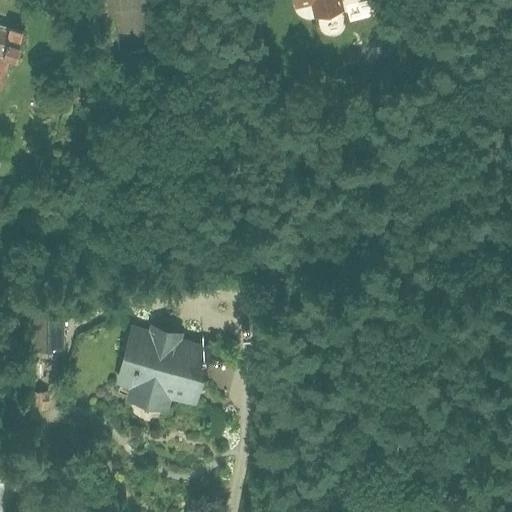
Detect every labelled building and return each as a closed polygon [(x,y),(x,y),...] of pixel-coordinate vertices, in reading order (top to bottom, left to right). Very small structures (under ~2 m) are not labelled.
[(295,0),(296,3),(311,0),(312,0),(316,13),(341,7),(339,0),(295,0)] [(18,57),(26,32),(0,24),(0,85),(10,54),(18,57)] [(65,349),(66,302),(34,302),(33,348),(65,349)] [(134,370),(136,370),(133,380),(192,396),(199,370),(195,369),(201,346),(176,340),(177,334),(152,327),(151,333),(133,328),(126,353),(140,357),(137,365),(135,365),(134,370)] [(30,385),(30,405),(49,405),(48,385),(30,385)]
